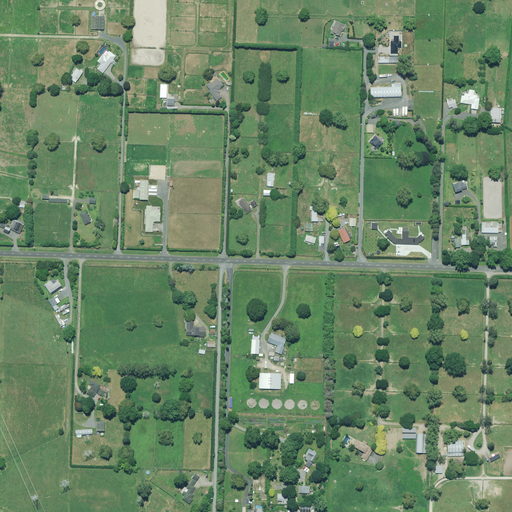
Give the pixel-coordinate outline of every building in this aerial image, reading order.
[(99,10),(100,10),(101,10),(102,10),(103,10),(104,10),(104,9),(105,8),(106,7),(106,6),(106,5),(106,4),(106,3),(105,2),(104,1),(103,0),(102,0),(99,0),(98,1),(97,1),(97,2),(96,3),(96,4),(96,5),(96,6),(96,7),(96,8),(97,9),(98,9),(98,10),(99,10)] [(105,30),(105,17),(93,16),(92,29),(105,30)] [(345,25),(337,21),(332,32),(340,35),(342,30),(343,31),(345,27),(344,26),(345,25)] [(98,69),(104,73),(112,62),(115,65),(118,62),(115,59),(117,56),(110,51),(108,53),(106,51),(98,61),(102,64),(98,69)] [(83,72),(77,68),(72,76),(74,77),(72,80),(77,83),(83,72)] [(223,97),(218,90),(222,88),(221,87),(224,85),(221,81),(220,82),(218,78),(212,83),(211,83),(207,85),(211,90),(210,91),(217,101),(223,97)] [(402,97),(402,83),(392,83),(392,87),(371,87),(371,97),(391,97),(402,97)] [(454,100),(453,98),(447,99),(449,108),(453,107),(454,109),(458,108),(455,100),(454,100)] [(168,105),(172,106),(172,109),(180,109),(180,105),(175,105),(175,99),(168,99),(168,105)] [(501,108),(492,108),(491,122),(501,123),(501,108)] [(380,140),(376,136),(371,141),(378,148),(383,143),(380,140)] [(141,200),(150,200),(150,195),(149,195),(149,186),(149,181),(141,180),(136,180),(135,183),(141,184),(141,187),(141,196),(135,196),(135,199),(141,200)] [(464,185),(463,181),(453,185),(455,193),(468,188),(466,184),(464,185)] [(251,202),(250,201),(248,203),(244,198),(238,202),(242,206),(247,214),(253,210),(252,209),(258,205),(254,200),(251,202)] [(161,217),(161,212),(161,207),(153,207),(153,206),(147,206),(146,232),(154,232),(154,222),(156,222),(156,221),(161,221),(161,217)] [(313,210),(312,222),(325,222),(325,213),(324,213),(324,206),(311,206),(310,210),(313,210)] [(91,220),(90,217),(89,217),(86,211),(81,214),(86,225),(91,222),(90,220),(91,220)] [(14,219),(10,227),(9,227),(11,224),(3,220),(0,227),(0,228),(4,230),(4,231),(8,234),(11,228),(14,229),(14,228),(18,230),(18,231),(21,233),(25,224),(14,219)] [(314,224),(306,223),(305,231),(314,232),(314,224)] [(499,224),(486,224),(482,224),(482,233),(499,233),(499,224)] [(351,240),(346,228),(339,231),(345,243),(351,240)] [(317,238),(307,235),(305,241),(315,244),(317,238)] [(52,295),(64,286),(59,278),(56,280),(54,277),(50,280),(50,281),(45,285),(52,295)] [(56,299),(54,297),(49,300),(56,311),(60,308),(57,304),(61,301),(59,297),(56,299)] [(63,323),(58,314),(55,316),(62,327),(67,324),(65,322),(63,323)] [(200,331),(200,328),(193,327),(187,327),(187,335),(192,335),(200,335),(200,331)] [(271,332),(267,341),(278,346),(276,352),(283,355),(289,339),(271,332)] [(260,340),(252,340),(252,354),(259,354),(260,340)] [(272,360),(272,362),(273,362),(275,362),(275,361),(277,361),(276,364),(280,365),(280,361),(285,361),(285,357),(280,357),(275,356),(275,357),(274,357),(274,356),(273,356),(272,356),(271,357),(271,358),(271,359),(272,360)] [(281,389),(282,374),(260,373),(260,388),(281,389)] [(97,393),(103,396),(106,392),(101,389),(102,388),(100,387),(101,385),(92,380),(89,385),(92,386),(91,389),(88,387),(85,392),(95,397),(97,393)] [(105,423),(97,423),(97,431),(105,431),(105,423)] [(428,434),(418,434),(418,453),(427,453),(428,434)] [(369,447),(356,440),(353,446),(365,453),(362,458),(364,459),(363,460),(366,462),(373,450),(371,448),(369,447)] [(463,441),(448,441),(448,456),(464,456),(463,441)] [(319,454),(309,448),(304,456),(306,457),(305,460),(307,460),(306,461),(308,462),(306,466),(310,468),(312,464),(313,465),(319,454)] [(490,457),(493,465),(496,463),(495,460),(503,457),(502,454),(501,455),(500,453),(490,457)] [(194,486),(201,476),(196,473),(190,483),(186,488),(187,488),(185,491),(184,491),(182,494),(184,495),(182,499),(191,504),(193,499),(192,499),(195,495),(193,494),(197,488),(194,486)] [(289,504),(289,495),(279,494),(278,501),(283,501),(283,504),(289,504)]
